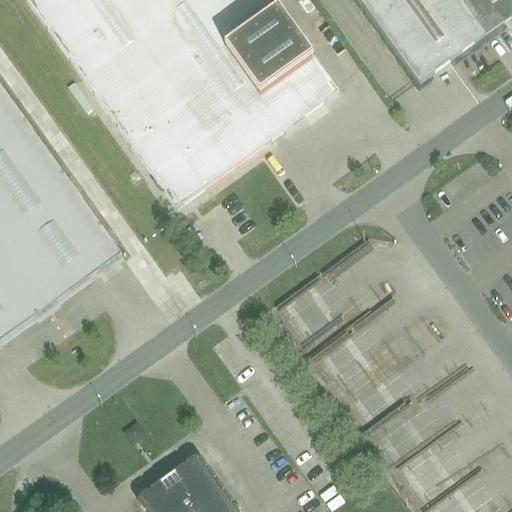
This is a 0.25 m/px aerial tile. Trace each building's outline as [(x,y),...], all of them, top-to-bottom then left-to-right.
[(23,0),(176,213),(338,96),(269,0),(23,0)] [(511,0),(354,0),(418,88),(484,41),(511,20),(511,0)] [(0,90),(0,349),(122,261),(0,90)] [(511,401),(489,415),(511,455),(511,454),(511,401)] [(490,441),(481,447),(490,461),(499,455),(490,441)] [(454,457),(470,477),(488,463),(472,443),(454,457)] [(235,511),(198,460),(136,504),(142,511),(235,511)] [(443,511),(449,502),(429,491),(417,511),(443,511)] [(318,502),(325,511),(338,511),(344,508),(332,492),(318,502)]
